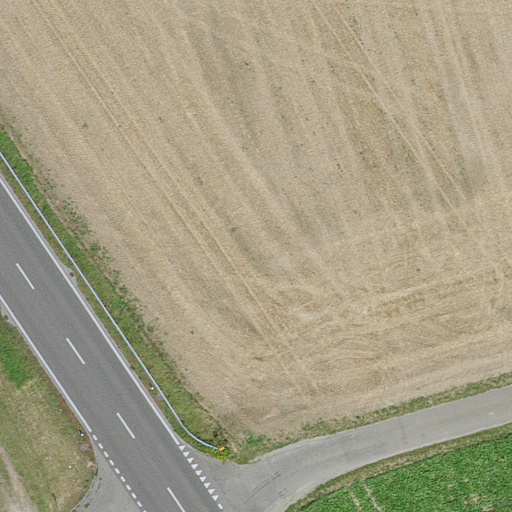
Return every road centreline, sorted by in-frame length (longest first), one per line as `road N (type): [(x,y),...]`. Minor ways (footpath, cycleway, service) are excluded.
road 1 (unclassified): [(511,393),(169,494)]
road 2 (primary): [(0,240),(169,494)]
